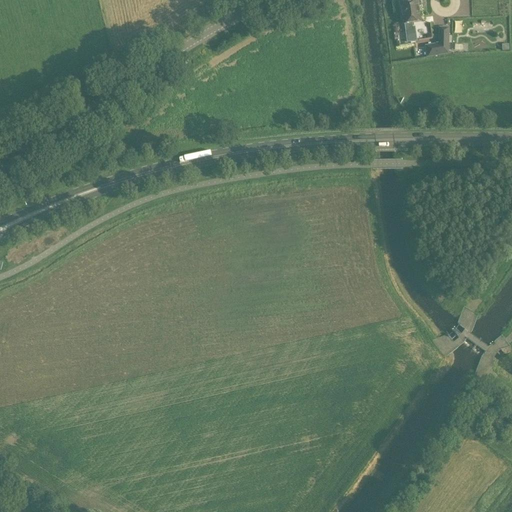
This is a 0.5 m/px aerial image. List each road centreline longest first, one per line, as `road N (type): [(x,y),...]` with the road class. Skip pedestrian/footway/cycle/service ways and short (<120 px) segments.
road 1 (primary): [(0,230),(79,194),(197,161),(403,139)]
road 2 (unclassified): [(0,172),(219,24),(270,0)]
